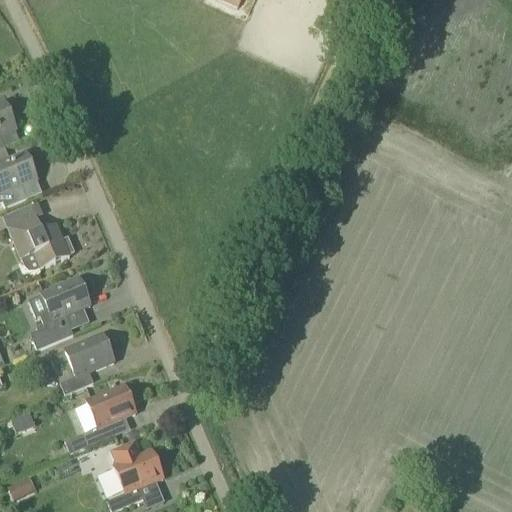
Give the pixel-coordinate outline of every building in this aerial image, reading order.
[(237,12),(242,0),(215,0),(214,2),(237,12)] [(0,151),(3,150),(0,143),(0,139),(15,134),(3,106),(0,107),(0,151)] [(3,150),(0,151),(0,208),(2,208),(4,213),(27,204),(21,190),(36,184),(24,156),(8,163),(3,150)] [(40,235),(34,221),(30,211),(0,223),(0,235),(7,233),(24,272),(28,276),(34,276),(40,273),(69,261),(68,260),(73,257),(67,242),(61,244),(55,229),(40,235)] [(72,340),(64,321),(89,310),(78,282),(40,298),(46,313),(39,320),(43,329),(35,332),(37,337),(30,339),(37,355),(72,340)] [(115,290),(94,297),(99,310),(119,303),(115,290)] [(64,400),(89,390),(93,388),(88,377),(113,367),(101,339),(64,354),(75,381),(59,388),(64,400)] [(85,406),(97,433),(82,439),(64,446),(69,459),(115,440),(110,428),(135,418),(123,390),(85,406)] [(141,459),(135,445),(109,456),(115,470),(113,471),(125,499),(106,506),(108,511),(126,511),(142,506),(137,494),(162,483),(150,455),(141,459)] [(29,482),(7,493),(12,506),(35,495),(29,482)]
